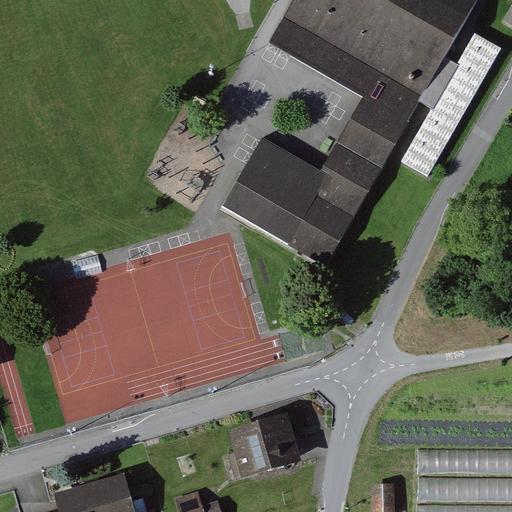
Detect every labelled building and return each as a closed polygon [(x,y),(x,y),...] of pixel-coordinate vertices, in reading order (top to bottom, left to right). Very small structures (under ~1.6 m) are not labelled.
[(261,232),(329,272),(486,0),(327,0),(327,2),(323,0),(299,0),(272,47),(365,101),(319,179),(298,167),(261,232)] [(294,419),(231,436),(236,455),(230,457),(237,481),(306,463),(294,419)] [(58,511),(140,511),(131,479),(55,500),(58,511)] [(396,511),(396,488),(374,489),(374,511),(396,511)] [(199,492),(175,500),(179,511),(199,511),(205,510),(206,511),(224,511),(220,499),(203,504),(199,492)]
